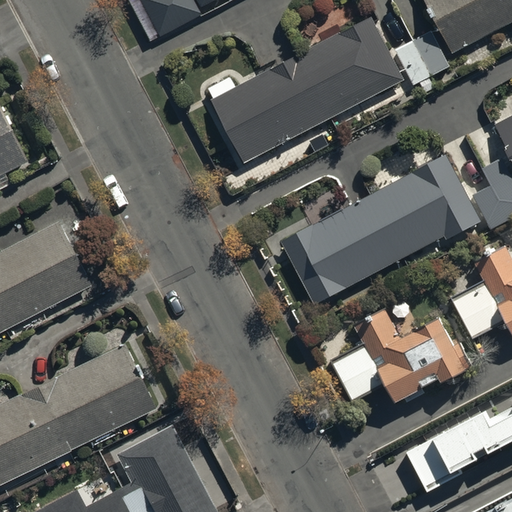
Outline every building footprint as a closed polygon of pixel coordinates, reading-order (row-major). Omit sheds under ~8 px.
[(139,0),(157,34),(201,12),(197,4),(204,0),(139,0)] [(396,47),(413,82),(449,63),(444,54),(511,19),(511,0),(425,0),(439,26),(396,47)] [(212,97),(245,160),(404,78),(372,15),(212,97)] [(0,103),(0,174),(29,159),(0,103)] [(511,151),(483,165),(493,183),(474,192),(491,226),(511,215),(511,111),(495,120),(511,151)] [(283,238),(314,301),(445,233),(446,236),(480,219),(447,151),(412,169),(414,172),(283,238)] [(60,219),(0,248),(0,331),(93,285),(60,219)] [(485,285),(451,303),(471,342),(506,324),(511,334),(511,262),(505,249),(474,265),(485,285)] [(366,349),(333,365),(352,404),(389,386),(396,401),(441,380),(442,382),(466,370),(441,320),(401,339),(388,313),(356,328),(366,349)] [(125,339),(0,400),(0,481),(53,456),(57,464),(73,457),(69,449),(158,405),(125,339)] [(406,453),(427,492),(461,473),(457,466),(477,456),(473,449),(484,443),(489,452),(511,439),(511,409),(490,421),(483,408),(432,436),(434,438),(406,453)] [(218,511),(176,423),(118,451),(132,480),(86,502),(79,488),(27,511),(218,511)] [(511,511),(511,494),(478,511),(511,511)]
